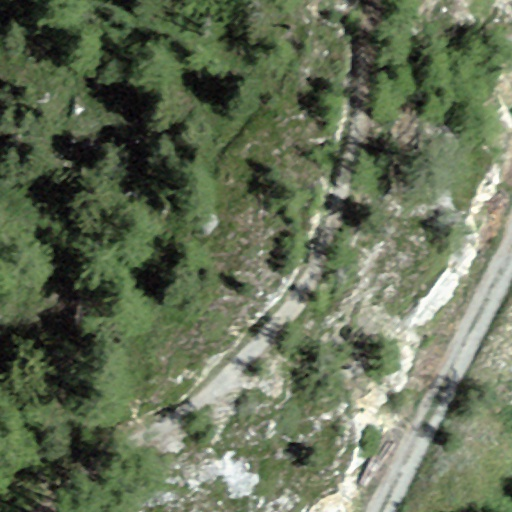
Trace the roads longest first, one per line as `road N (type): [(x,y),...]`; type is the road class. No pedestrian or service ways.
road 1 (track): [(374,0),(342,184),(290,292),(75,462),(32,511)]
road 2 (track): [(370,511),(486,290),(511,222)]
